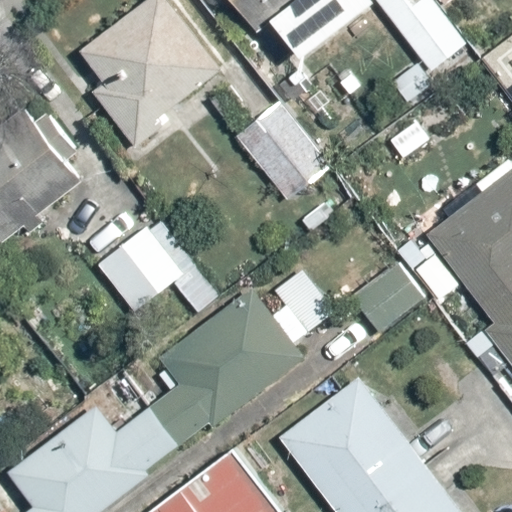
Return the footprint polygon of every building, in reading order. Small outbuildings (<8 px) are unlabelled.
[(167,123),(160,115),(221,63),(167,0),(145,0),(88,49),(83,54),(104,78),(90,89),(140,147),(167,123)] [(377,8),(371,0),(238,0),(262,30),(275,20),(307,62),(377,8)] [(374,0),(420,60),(391,82),(411,109),(461,70),(450,55),(466,43),(432,0),(374,0)] [(511,47),(497,59),(511,78),(511,47)] [(464,118),(446,94),(388,139),(407,163),(464,118)] [(333,163),(281,98),(236,134),(288,199),(333,163)] [(43,117),(32,125),(20,110),(0,125),(0,245),(78,183),(61,161),(72,152),(43,117)] [(474,183),(481,192),(425,236),(436,250),(413,267),(438,300),(461,282),(493,324),(480,335),(511,376),(511,155),(511,154),(474,183)] [(216,297),(159,217),(99,260),(135,309),(175,281),(196,311),(216,297)] [(430,300),(401,263),(359,296),(389,333),(430,300)] [(100,511),(152,471),(150,468),(206,424),(211,430),(304,356),(294,343),(336,309),(302,267),(275,289),(288,306),(275,317),(252,287),(165,356),(185,380),(120,432),(98,403),(11,473),(37,505),(28,511),(100,511)] [(460,511),(358,378),(282,436),(339,511),(460,511)] [(290,511),(243,448),(157,511),(290,511)]
